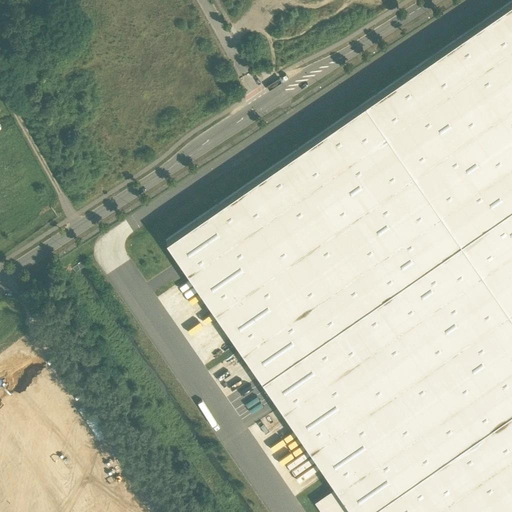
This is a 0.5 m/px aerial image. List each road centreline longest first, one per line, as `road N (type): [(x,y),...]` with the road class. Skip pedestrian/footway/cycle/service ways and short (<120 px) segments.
road 1 (tertiary): [(435,0),(0,279)]
road 2 (track): [(5,275),(171,511)]
road 3 (track): [(80,230),(0,87)]
